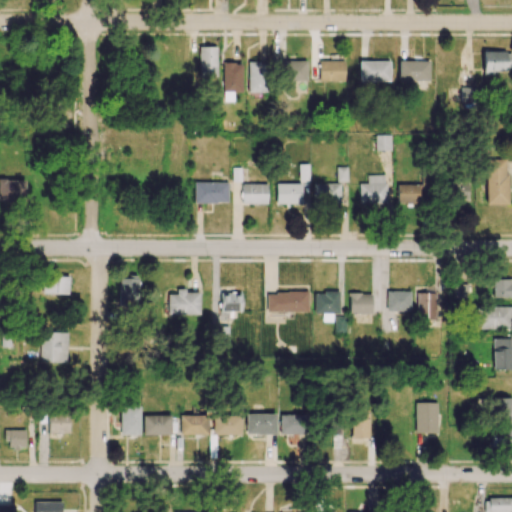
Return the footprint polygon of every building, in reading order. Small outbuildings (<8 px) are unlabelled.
[(215,47),(197,47),(198,76),(215,76),(215,47)] [(481,53),(482,73),(510,72),(510,52),(481,53)] [(306,62),(281,61),(280,81),(305,81),(306,62)] [(318,81),(343,81),(343,61),(318,61),(318,81)] [(359,82),(389,82),(389,61),(358,62),(359,82)] [(429,62),(398,61),(397,80),(428,81),(429,62)] [(247,92),(264,92),(264,62),(246,63),(247,92)] [(240,92),(240,63),(221,63),(221,101),(231,101),(231,92),(240,92)] [(473,86),(459,87),(460,102),(474,102),(473,86)] [(390,135),(374,135),(374,151),(390,150),(390,135)] [(506,204),(506,159),(485,160),(486,205),(506,204)] [(297,165),(298,181),(308,181),(307,164),(297,165)] [(347,167),(336,167),(336,182),(347,182),(347,167)] [(358,204),(385,203),(385,175),(366,175),(366,184),(358,184),(358,204)] [(432,175),(421,175),(420,189),(432,189),(432,175)] [(24,180),(0,179),(0,200),(24,201),(24,180)] [(468,179),(451,179),(451,200),(468,200),(468,179)] [(226,182),(193,182),(193,203),(226,203),(226,182)] [(300,183),(274,184),(275,204),(300,203),(300,183)] [(339,184),(312,183),(312,204),(339,204),(339,184)] [(266,184),(241,184),(240,204),(265,204),(266,184)] [(419,204),(418,184),(397,184),(397,204),(419,204)] [(67,294),(67,277),(42,277),(41,293),(67,294)] [(118,277),(118,306),(136,306),(137,277),(118,277)] [(511,279),(492,279),(491,297),(511,298),(511,279)] [(468,284),(453,284),(452,302),(467,302),(468,284)] [(199,293),(184,292),(184,289),(176,289),(175,295),(167,294),(166,314),(199,315),(199,293)] [(409,311),(409,291),(386,291),(385,311),(409,311)] [(266,311),(307,312),(307,292),(266,292),(266,311)] [(313,292),(313,313),(337,314),(338,293),(313,292)] [(220,310),(240,311),(240,293),(221,293),(220,310)] [(348,314),(370,314),(370,294),(348,293),(348,314)] [(435,293),(415,293),(415,319),(435,319),(435,293)] [(511,306),(477,306),(476,329),(510,330),(511,306)] [(344,334),(345,317),(333,316),(333,334),(344,334)] [(213,326),(214,343),(228,342),(227,325),(213,326)] [(66,363),(67,332),(40,332),(39,362),(66,363)] [(511,338),(492,339),(492,370),(511,370),(511,338)] [(509,417),(510,398),(492,397),(491,416),(509,417)] [(436,403),(414,403),(414,433),(436,433),(436,403)] [(139,407),(119,407),(119,435),(138,435),(139,407)] [(368,412),(351,411),(351,438),(368,438),(368,412)] [(245,414),(245,435),(274,434),(274,413),(245,414)] [(67,434),(68,415),(47,414),(46,434),(67,434)] [(278,434),(305,434),(306,415),(278,414),(278,434)] [(142,435),(169,435),(170,415),(142,415),(142,435)] [(179,435),(207,434),(206,415),(179,416),(179,435)] [(240,435),(240,416),(212,416),(212,435),(240,435)] [(511,429),(501,429),(501,446),(511,446),(511,429)] [(24,430),(5,430),(5,448),(25,448),(24,430)] [(511,511),(511,498),(485,498),(484,511),(511,511)] [(60,511),(60,502),(33,501),(32,511),(60,511)]
